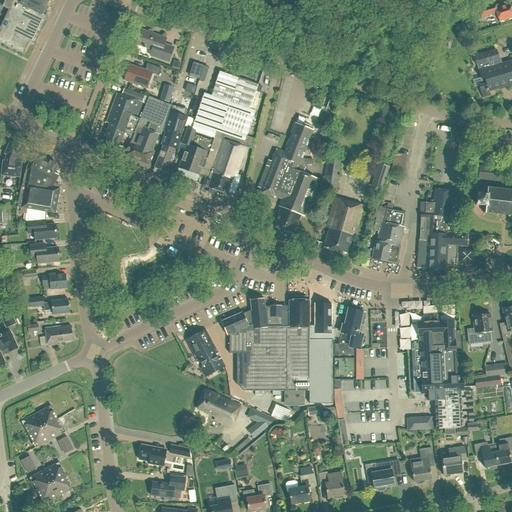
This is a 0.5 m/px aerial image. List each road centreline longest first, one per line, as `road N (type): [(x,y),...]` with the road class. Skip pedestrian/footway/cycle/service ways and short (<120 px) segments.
road 1 (residential): [(511,123),(453,118),(127,3)]
road 2 (secondary): [(511,274),(443,287),(371,284),(255,237)]
road 3 (unclassified): [(95,353),(225,292),(255,237)]
road 4 (unclassified): [(95,353),(67,165),(73,151)]
road 5 (secondary): [(255,237),(73,151)]
road 6 (unclassified): [(115,511),(95,353)]
